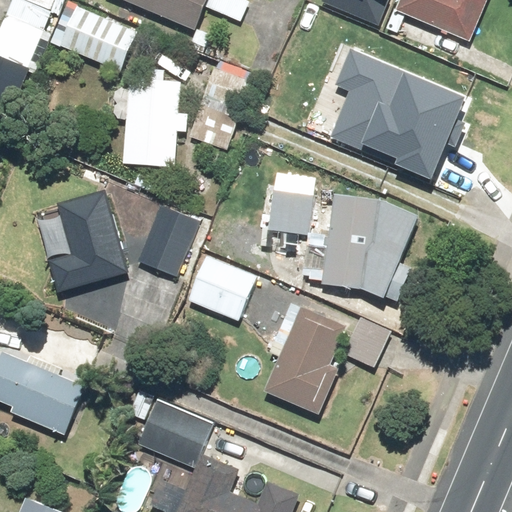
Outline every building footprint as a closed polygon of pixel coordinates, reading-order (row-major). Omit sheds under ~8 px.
[(30,0),(5,0),(0,15),(0,34),(18,41),(13,52),(29,58),(48,7),(30,0)] [(126,0),(192,28),(202,5),(235,20),(243,0),(126,0)] [(323,0),(380,26),(391,0),(323,0)] [(470,37),(484,0),(397,0),(395,7),(470,37)] [(133,29),(74,3),(58,41),(116,67),(133,29)] [(353,87),(332,135),(438,179),(453,141),(460,144),(470,121),(463,118),(472,96),(355,47),(341,82),(353,87)] [(0,137),(29,69),(0,56),(0,137)] [(255,72),(217,56),(186,130),(224,147),(255,72)] [(163,74),(164,67),(144,66),(144,73),(133,72),(128,162),(171,165),(173,129),(184,129),(185,111),(176,110),(178,75),(163,74)] [(290,70),(274,107),(328,130),(344,93),(290,70)] [(309,230),(312,174),(269,172),(265,245),(305,248),(303,278),(358,284),(386,296),(417,213),(378,196),(330,192),(327,231),(309,230)] [(104,189),(36,207),(49,257),(44,258),(53,290),(126,270),(104,189)] [(197,216),(160,201),(136,257),(173,272),(197,216)] [(203,253),(186,298),(238,317),(254,272),(203,253)] [(347,324),(298,304),(263,389),(319,412),(339,363),(332,361),(347,324)] [(0,399),(64,428),(75,402),(60,395),(67,378),(1,348),(0,350),(0,399)] [(152,399),(136,439),(191,462),(208,422),(152,399)] [(238,465),(200,450),(186,486),(161,476),(149,508),(158,511),(289,511),(297,492),(266,480),(259,499),(229,488),(238,465)] [(68,511),(23,495),(16,511),(68,511)]
